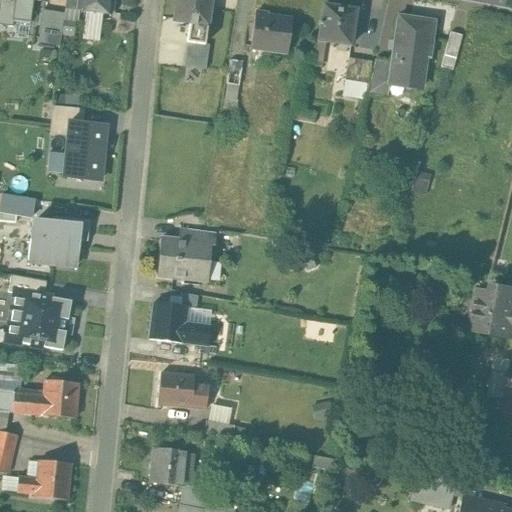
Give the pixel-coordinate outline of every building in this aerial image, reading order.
[(0,0),(0,24),(12,26),(13,20),(29,22),(32,1),(25,0),(0,0)] [(76,11),(77,0),(65,0),(64,14),(63,21),(75,23),(77,23),(79,11),(76,11)] [(79,11),(110,15),(112,0),(77,0),(76,11),(79,11)] [(210,0),(176,0),(173,22),(189,24),(186,43),(204,45),(206,27),(207,26),(210,0)] [(355,11),(323,6),(317,42),(324,43),(349,47),(355,11)] [(63,21),(64,14),(42,11),(38,43),(60,46),(61,34),(63,21)] [(287,54),(290,30),(291,20),(267,17),(267,15),(255,13),(250,49),(251,49),(287,54)] [(429,58),(434,22),(397,17),(391,62),(388,82),(421,86),(425,58),(429,58)] [(75,23),(63,21),(61,34),(73,36),(75,23)] [(450,33),(441,67),(452,70),(461,36),(450,33)] [(313,67),(320,69),(324,43),(317,42),(313,67)] [(186,43),(185,46),(182,66),(204,70),(205,69),(208,46),(204,45),(186,43)] [(369,84),(374,63),(348,59),(345,80),(369,84)] [(238,86),(242,63),(229,61),(225,85),(238,86)] [(388,82),(391,62),(375,61),(374,63),(369,84),(367,95),(367,96),(387,98),(388,82)] [(225,85),(221,116),(234,118),(238,86),(225,85)] [(105,127),(68,123),(63,177),(99,181),(105,127)] [(427,192),(428,173),(417,172),(415,191),(427,192)] [(51,226),(36,224),(35,224),(31,224),(28,260),(76,265),(78,242),(87,242),(89,221),(52,217),(51,226)] [(213,247),(215,234),(180,229),(178,240),(178,242),(208,246),(213,247)] [(161,237),(155,276),(203,282),(208,246),(178,242),(178,240),(161,237)] [(472,320),(475,321),(485,323),(483,332),(510,337),(511,337),(511,329),(511,291),(491,287),(488,304),(475,302),(472,320)] [(61,352),(71,302),(16,292),(7,342),(61,352)] [(181,342),(183,325),(185,308),(154,304),(149,339),(181,342)] [(209,328),(183,325),(181,342),(207,346),(209,328)] [(511,364),(509,374),(493,372),(488,396),(507,400),(507,402),(508,402),(511,402),(511,364)] [(157,405),(182,407),(205,409),(207,387),(192,385),(193,376),(160,373),(157,405)] [(44,381),(43,389),(42,397),(14,394),(12,412),(41,415),(41,416),(74,419),(77,385),(77,384),(76,384),(44,381)] [(0,392),(0,410),(12,412),(13,395),(13,394),(0,392)] [(210,405),(207,422),(227,426),(230,409),(210,405)] [(231,440),(234,427),(227,426),(207,422),(205,421),(203,435),(231,440)] [(0,448),(12,451),(15,436),(0,432),(0,448)] [(0,472),(7,474),(12,451),(0,448),(0,472)] [(149,483),(181,487),(185,452),(153,448),(149,483)] [(69,465),(65,465),(38,462),(36,479),(18,478),(17,492),(17,493),(34,495),(35,497),(65,500),(66,500),(69,466),(69,465)] [(454,482),(441,480),(440,480),(431,478),(428,490),(451,495),(454,482)] [(204,509),(207,490),(181,487),(179,504),(204,509)] [(428,490),(426,502),(425,506),(423,506),(422,509),(424,510),(424,511),(447,511),(451,496),(428,490)] [(461,498),(457,511),(507,511),(504,511),(505,507),(461,498)]
